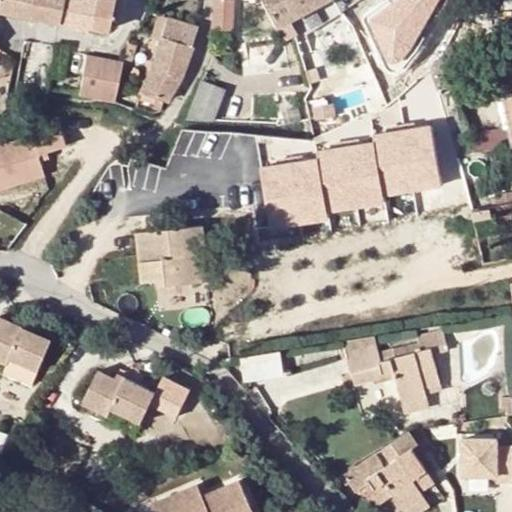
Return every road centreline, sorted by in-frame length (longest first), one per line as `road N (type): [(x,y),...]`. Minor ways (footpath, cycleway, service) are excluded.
road 1 (residential): [(337,511),(214,373),(10,275)]
road 2 (residential): [(10,275),(107,139)]
